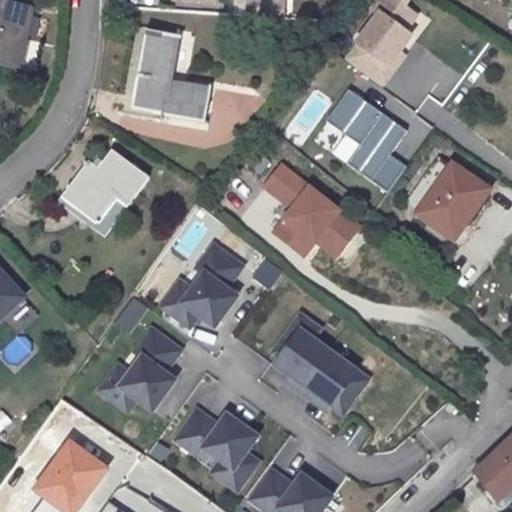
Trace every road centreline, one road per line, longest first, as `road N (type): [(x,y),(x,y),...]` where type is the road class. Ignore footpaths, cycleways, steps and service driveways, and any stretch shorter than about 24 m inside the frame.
road 1 (residential): [(85,0),(82,74),(48,141),(0,185)]
road 2 (residential): [(411,511),(511,415)]
